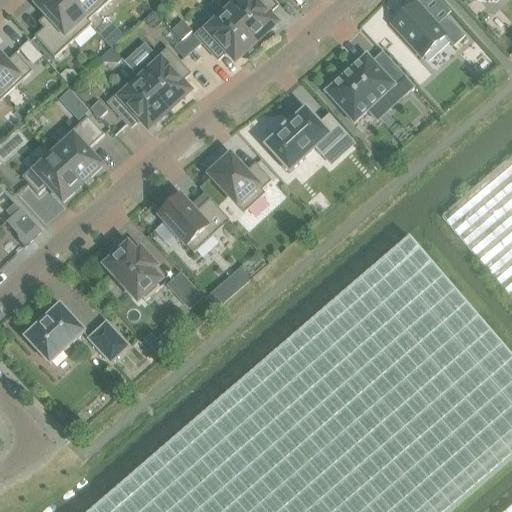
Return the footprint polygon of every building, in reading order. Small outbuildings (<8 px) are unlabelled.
[(44,30),(35,38),(52,56),(88,23),(85,20),(66,0),(44,0),(37,7),(47,17),(39,24),(44,30)] [(66,0),(85,20),(106,0),(66,0)] [(270,0),(237,0),(226,11),(257,45),(277,26),(269,17),(278,9),(270,0)] [(416,4),(392,27),(422,60),(445,40),(454,49),(465,38),(447,18),(436,27),(416,4)] [(257,45),(226,11),(196,38),(219,63),(228,55),(236,63),(257,45)] [(172,32),(182,43),(192,34),(193,33),(183,22),(172,32)] [(172,34),(165,40),(174,49),(180,43),(172,34)] [(182,43),(192,54),(202,45),(195,38),(192,34),(182,43)] [(29,43),(19,52),(33,66),(42,58),(29,43)] [(174,50),(185,61),(192,54),(182,43),(174,50)] [(159,60),(156,56),(135,75),(138,79),(169,112),(190,94),(182,85),(191,76),(168,51),(159,60)] [(367,56),(325,94),(354,126),(356,125),(356,124),(394,89),(403,99),(414,89),(386,59),(383,55),(374,63),(367,56)] [(0,57),(0,96),(4,100),(33,74),(16,56),(7,64),(0,57)] [(169,112),(138,79),(109,106),(131,131),(141,122),(149,131),(169,112)] [(70,92),(60,102),(79,123),(89,113),(70,92)] [(99,104),(91,111),(100,121),(108,113),(99,104)] [(282,135),(267,149),(289,175),(315,152),(323,161),(347,139),(328,119),(319,127),(307,113),(291,127),(290,126),(281,134),(282,135)] [(88,119),(51,152),(83,187),(102,169),(87,153),(104,137),(88,119)] [(0,149),(0,163),(3,167),(12,159),(2,148),(0,149)] [(51,152),(22,179),(39,197),(48,188),(63,204),(83,187),(51,152)] [(511,157),(442,218),(511,300),(511,157)] [(231,158),(210,177),(245,215),(266,195),(263,192),(273,183),(255,164),(246,174),(231,158)] [(181,198),(159,218),(165,224),(178,238),(194,256),(225,227),(230,223),(210,201),(205,205),(196,214),(190,209),(181,198)] [(15,206),(6,214),(11,220),(20,212),(15,206)] [(11,220),(6,225),(17,236),(19,244),(24,250),(41,234),(26,218),(20,212),(11,220)] [(452,511),(511,461),(511,357),(408,237),(88,511),(452,511)] [(129,249),(108,269),(138,302),(141,299),(145,304),(160,290),(156,286),(159,283),(151,274),(155,270),(141,255),(137,259),(129,249)] [(241,270),(204,302),(215,314),(251,283),(241,270)] [(181,277),(168,288),(189,311),(202,300),(181,277)] [(60,308),(25,340),(49,366),(84,334),(60,308)] [(110,365),(129,348),(106,324),(87,341),(110,365)] [(151,336),(144,343),(162,362),(169,355),(151,336)]
